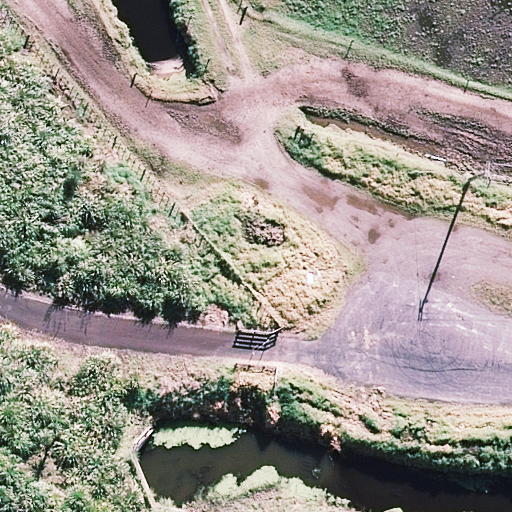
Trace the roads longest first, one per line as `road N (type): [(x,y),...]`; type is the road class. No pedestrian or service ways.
road 1 (track): [(511,245),(208,153),(106,95),(27,0)]
road 2 (unclassified): [(374,347),(511,366)]
